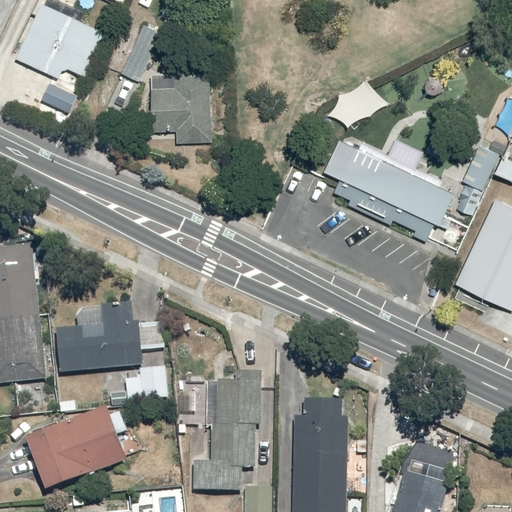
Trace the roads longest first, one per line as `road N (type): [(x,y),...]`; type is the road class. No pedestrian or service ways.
road 1 (secondary): [(0,152),(209,236),(414,351)]
road 2 (secondary): [(414,351),(209,266),(0,152)]
